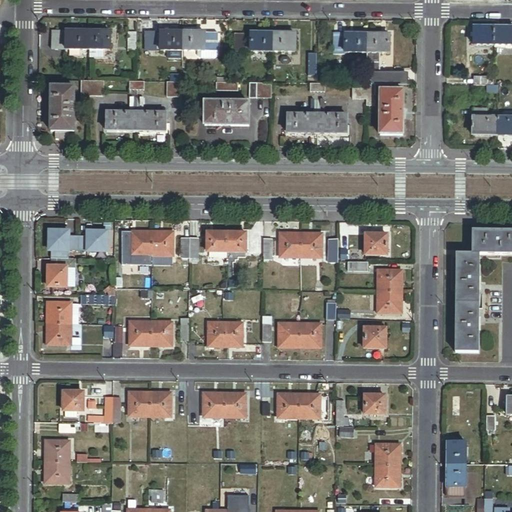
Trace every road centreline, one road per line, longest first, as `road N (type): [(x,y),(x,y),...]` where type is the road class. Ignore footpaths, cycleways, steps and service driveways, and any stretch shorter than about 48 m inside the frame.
road 1 (residential): [(25,4),(431,9)]
road 2 (residential): [(21,369),(427,373)]
road 3 (tertiary): [(24,202),(429,207)]
road 4 (tertiary): [(429,166),(25,162)]
road 5 (residential): [(21,369),(24,202)]
road 6 (residential): [(427,373),(429,207)]
road 7 (residential): [(25,162),(25,4)]
road 8 (residential): [(429,166),(431,9)]
road 9 (residential): [(19,511),(21,369)]
road 10 (residential): [(426,511),(427,373)]
